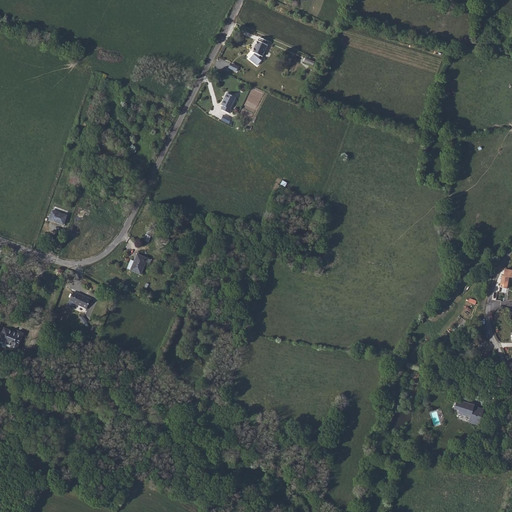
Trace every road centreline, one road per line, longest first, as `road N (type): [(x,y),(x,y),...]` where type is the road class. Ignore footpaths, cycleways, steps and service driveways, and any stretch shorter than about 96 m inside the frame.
road 1 (track): [(97,281),(222,325),(334,346),(397,348),(448,280),(501,265)]
road 2 (unclassified): [(241,0),(127,225),(101,256),(64,263),(0,240)]
road 3 (track): [(243,511),(101,455),(56,446),(30,493)]
road 4 (unclassified): [(505,373),(488,313),(493,281),(511,247)]
